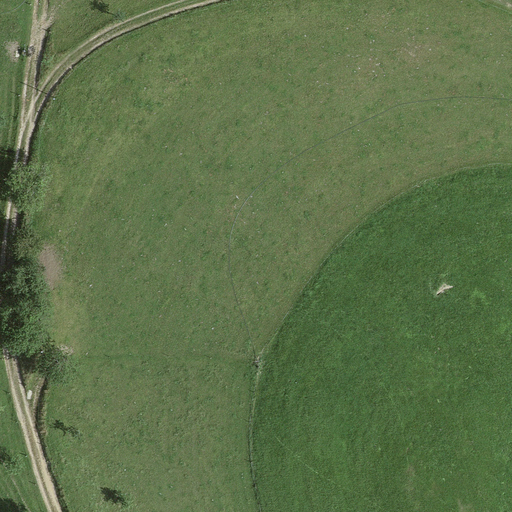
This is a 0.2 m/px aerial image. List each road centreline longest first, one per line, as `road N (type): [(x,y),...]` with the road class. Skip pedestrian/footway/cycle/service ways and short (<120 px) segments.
road 1 (track): [(53,511),(7,346),(6,253),(27,123),(52,80),(90,47),(152,19),(225,0)]
road 2 (track): [(27,123),(40,0)]
